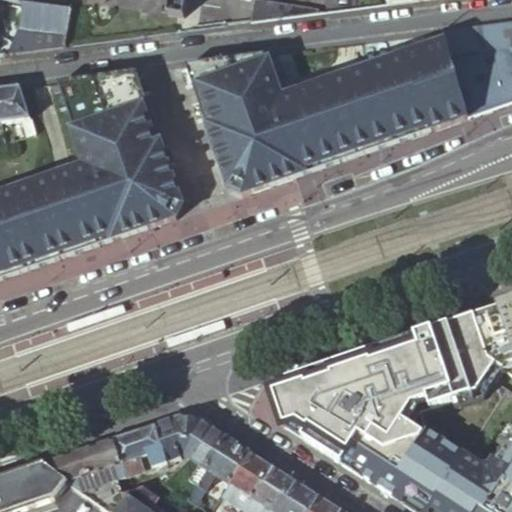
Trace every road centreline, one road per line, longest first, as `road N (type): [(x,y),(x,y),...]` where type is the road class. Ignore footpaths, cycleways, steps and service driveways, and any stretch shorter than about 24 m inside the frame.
road 1 (unclassified): [(511,10),(0,75)]
road 2 (secondary): [(163,369),(511,250)]
road 3 (secondary): [(341,210),(0,329)]
road 4 (unclassified): [(163,369),(383,511)]
road 5 (secondary): [(511,143),(341,210)]
road 6 (tertiary): [(511,163),(341,210)]
road 7 (secondary): [(0,424),(163,369)]
